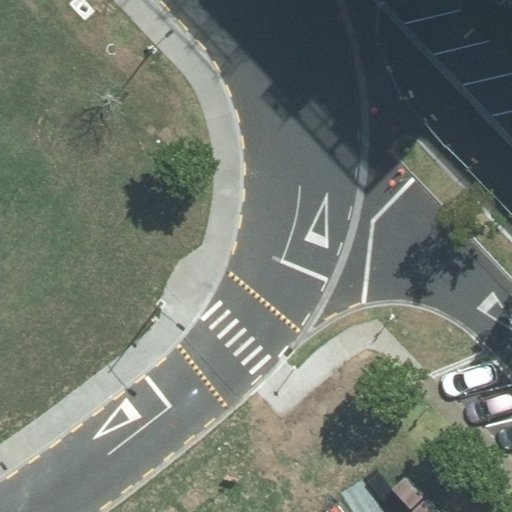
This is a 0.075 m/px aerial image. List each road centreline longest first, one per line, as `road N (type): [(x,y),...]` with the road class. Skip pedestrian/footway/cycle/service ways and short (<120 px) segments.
road 1 (unclassified): [(292,56),(303,144),(295,225),(263,298),(203,379),(19,511)]
road 2 (unclassified): [(511,327),(395,200),(292,56)]
road 3 (unclassified): [(292,56),(422,100),(511,193)]
